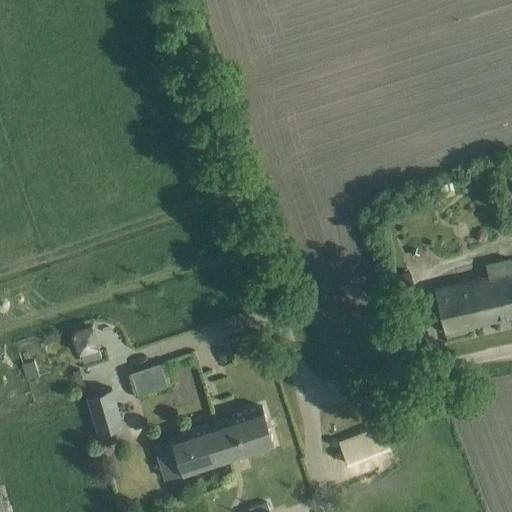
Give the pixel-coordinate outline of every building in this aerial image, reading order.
[(434,289),(440,312),(444,332),(511,315),(511,266),(511,267),(510,259),(485,265),(488,277),(434,289)] [(394,295),(414,289),(409,273),(391,279),(394,295)] [(90,327),(70,333),(80,363),(99,357),(90,327)] [(66,372),(35,381),(40,398),(71,389),(66,372)] [(232,416),(216,421),(229,459),(274,444),(262,406),(243,412),(241,413),(232,416)] [(171,439),(154,444),(162,467),(178,462),(182,474),(220,462),(229,459),(216,421),(208,424),(170,436),(171,439)] [(340,443),(347,461),(387,446),(380,427),(340,443)] [(266,502),(248,509),(249,511),(270,511),(266,502)]
